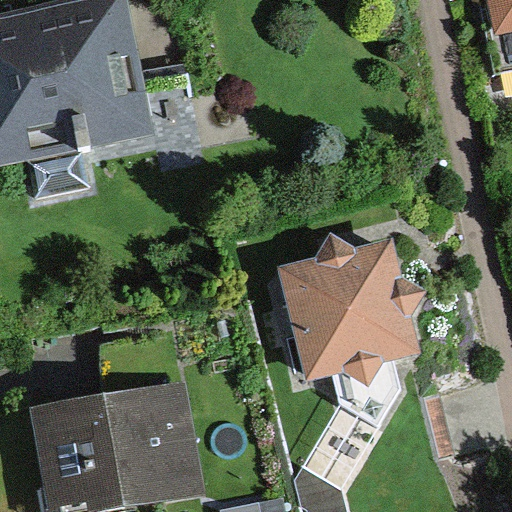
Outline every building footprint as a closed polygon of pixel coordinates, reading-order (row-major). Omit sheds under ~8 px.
[(511,0),(478,0),(496,83),(511,79),(511,0)] [(0,26),(0,173),(28,169),(34,204),(90,193),(83,157),(154,143),(128,3),(0,26)] [(317,265),(271,277),(302,400),(331,392),(337,413),(378,436),(399,399),(393,372),(421,365),(414,334),(430,303),(401,288),(392,249),(354,258),(331,243),(317,265)] [(90,409),(30,422),(49,511),(169,511),(210,503),(173,332),(93,349),(106,406),(90,409)] [(285,511),(283,503),(243,511),(285,511)]
